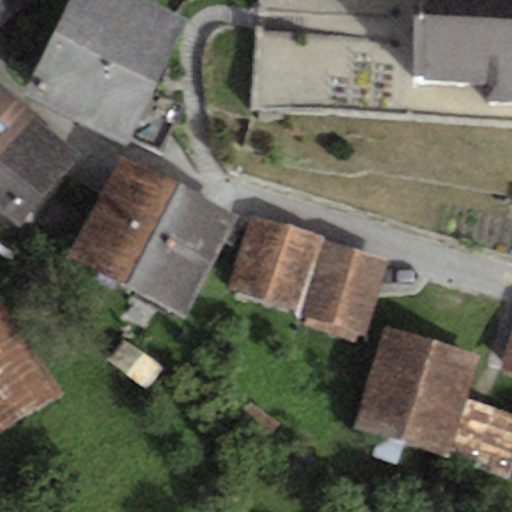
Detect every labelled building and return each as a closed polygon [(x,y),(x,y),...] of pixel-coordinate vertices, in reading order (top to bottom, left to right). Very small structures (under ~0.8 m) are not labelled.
[(0,0),(0,15),(17,0),(0,0)] [(189,21),(147,0),(71,0),(27,90),(161,153),(186,103),(155,90),(189,21)] [(511,0),(416,0),(414,80),(487,83),(487,99),(511,99),(511,0)] [(0,210),(20,224),(81,156),(35,118),(37,115),(0,87),(0,210)] [(236,217),(121,159),(70,258),(185,316),(236,217)] [(320,241),(253,218),(228,290),(295,313),(320,241)] [(389,262),(326,242),(302,318),(365,338),(389,262)] [(0,303),(0,430),(59,391),(0,303)] [(480,357),(384,327),(352,426),(449,456),(467,399),(480,357)] [(511,330),(501,366),(511,369),(511,330)] [(163,369),(124,340),(108,361),(147,391),(163,369)] [(474,465),(494,408),(467,399),(449,456),(474,465)] [(280,425),(248,406),(236,427),(267,446),(280,425)] [(511,457),(511,413),(494,408),(474,465),(506,476),(511,457)]
